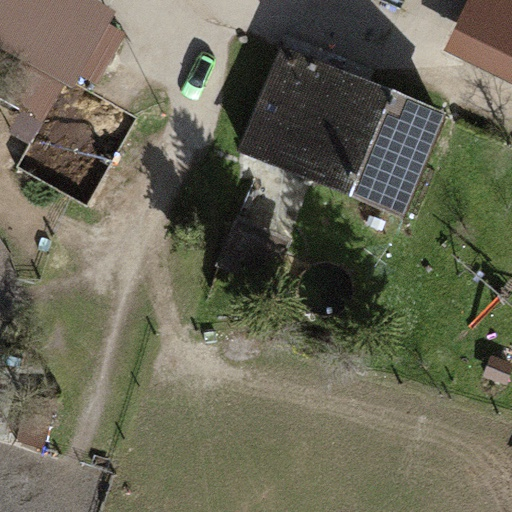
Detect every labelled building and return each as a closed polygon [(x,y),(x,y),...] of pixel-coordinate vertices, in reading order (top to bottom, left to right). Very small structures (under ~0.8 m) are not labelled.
[(120,14),(95,0),(0,0),(0,34),(83,81),(120,14)] [(511,0),(473,0),(446,66),(511,93),(511,0)] [(448,117),(280,53),(242,153),(410,217),(448,117)] [(68,82),(31,178),(101,205),(138,110),(68,82)] [(260,235),(250,264),(283,277),(294,248),(260,235)]
